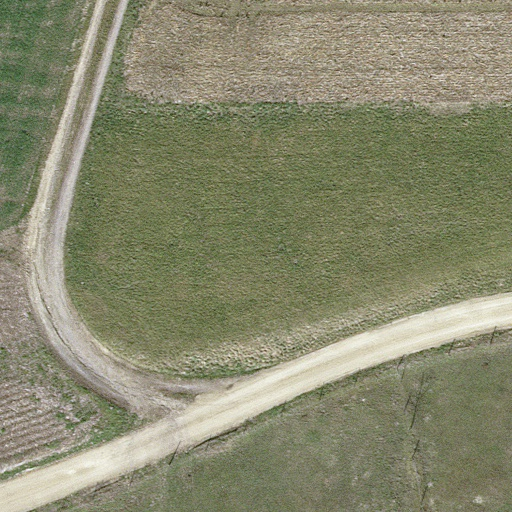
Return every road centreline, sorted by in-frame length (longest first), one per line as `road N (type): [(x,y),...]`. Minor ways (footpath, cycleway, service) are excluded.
road 1 (track): [(511,291),(0,484)]
road 2 (track): [(234,394),(105,360),(53,296),(58,190),(116,0)]
